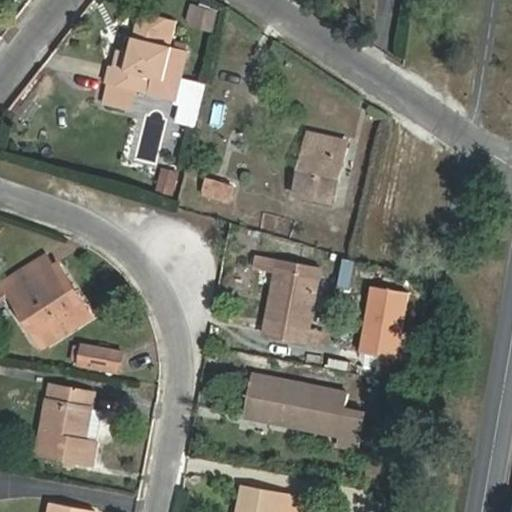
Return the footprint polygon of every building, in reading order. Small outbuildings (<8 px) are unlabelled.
[(214,30),(217,7),(191,5),(189,27),(214,30)] [(106,104),(133,110),(138,91),(150,94),(154,78),(181,85),(189,51),(172,47),(178,22),(140,13),(135,39),(132,54),(125,53),(119,51),(115,68),(112,67),(108,84),(111,85),(106,104)] [(135,39),(129,37),(125,53),(132,54),(135,39)] [(181,85),(154,78),(150,94),(177,100),(181,85)] [(159,166),(169,111),(141,106),(132,160),(159,166)] [(310,132),(295,192),(333,200),(347,140),(310,132)] [(173,194),(180,172),(163,167),(156,190),(173,194)] [(208,179),(204,193),(229,200),(233,185),(208,179)] [(47,255),(20,272),(26,282),(53,264),(47,255)] [(2,284),(9,294),(15,290),(25,306),(48,344),(87,319),(70,291),(53,264),(26,282),(20,272),(2,284)] [(273,320),(265,319),(262,333),(319,345),(322,329),(312,327),(322,275),(276,265),(272,286),(279,288),(273,320)] [(0,298),(9,294),(2,284),(0,284),(0,298)] [(272,286),(265,319),(273,320),(279,288),(272,286)] [(76,287),(70,291),(87,319),(93,315),(76,287)] [(19,309),(25,306),(15,290),(9,294),(19,309)] [(83,344),(79,363),(118,371),(122,352),(83,344)] [(348,391),(253,373),(244,415),(339,433),(337,444),(359,448),(366,412),(346,408),(348,391)] [(97,441),(94,441),(87,440),(90,424),(92,407),(48,399),(38,454),(93,464),(97,441)] [(87,440),(94,441),(97,425),(90,424),(87,440)] [(277,511),(281,493),(242,486),(237,511),(277,511)] [(95,511),(96,511),(52,503),(49,511),(95,511)]
